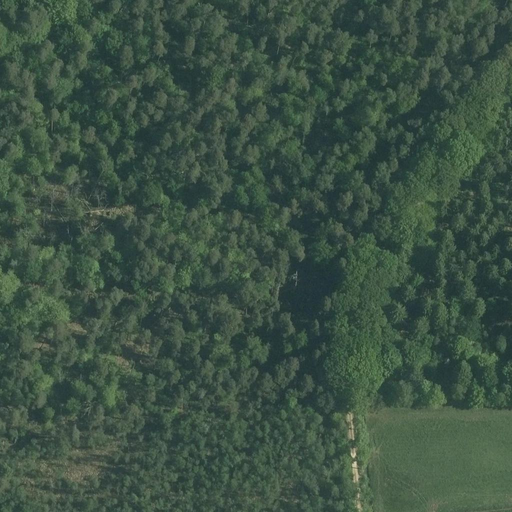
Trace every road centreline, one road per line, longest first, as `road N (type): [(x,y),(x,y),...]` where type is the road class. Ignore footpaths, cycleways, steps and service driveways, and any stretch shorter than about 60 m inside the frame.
road 1 (track): [(357,511),(348,393),(355,314),(384,252),(511,78)]
road 2 (tertiary): [(0,75),(135,0)]
